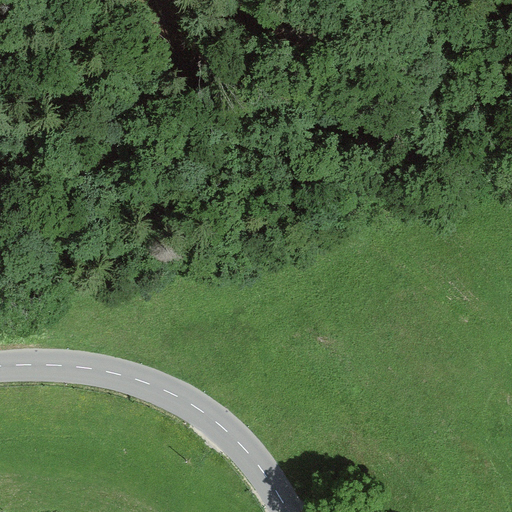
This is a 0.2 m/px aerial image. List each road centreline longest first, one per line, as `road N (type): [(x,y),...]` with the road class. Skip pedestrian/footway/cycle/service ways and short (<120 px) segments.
road 1 (track): [(0,311),(341,190),(511,166)]
road 2 (primary): [(0,366),(105,371),(178,396),(229,434),(287,511)]
